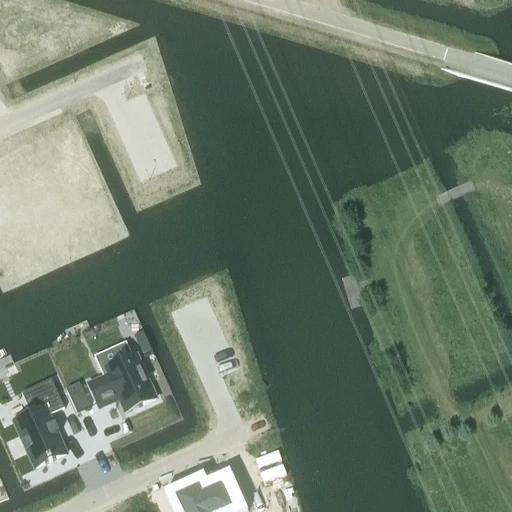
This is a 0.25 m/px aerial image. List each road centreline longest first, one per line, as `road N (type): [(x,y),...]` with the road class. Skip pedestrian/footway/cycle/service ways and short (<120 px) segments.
road 1 (track): [(98,85),(172,250),(225,441)]
road 2 (unclassified): [(263,0),(511,75)]
road 3 (residential): [(261,425),(68,511)]
